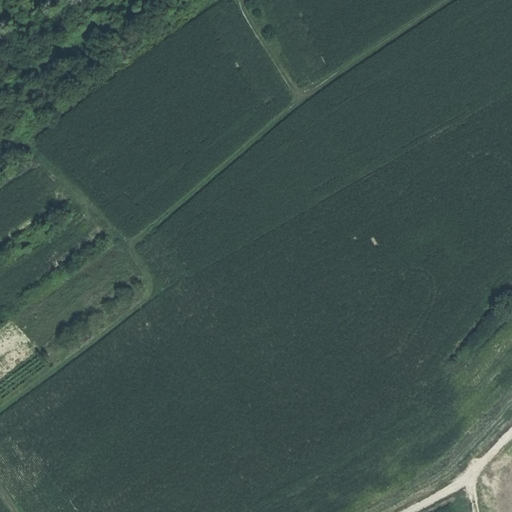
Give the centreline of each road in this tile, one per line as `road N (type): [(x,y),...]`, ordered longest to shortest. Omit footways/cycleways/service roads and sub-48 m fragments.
road 1 (track): [(0,410),(147,299),(151,282),(133,255),(138,244),(309,96),(454,0)]
road 2 (track): [(511,434),(468,479),(413,511)]
